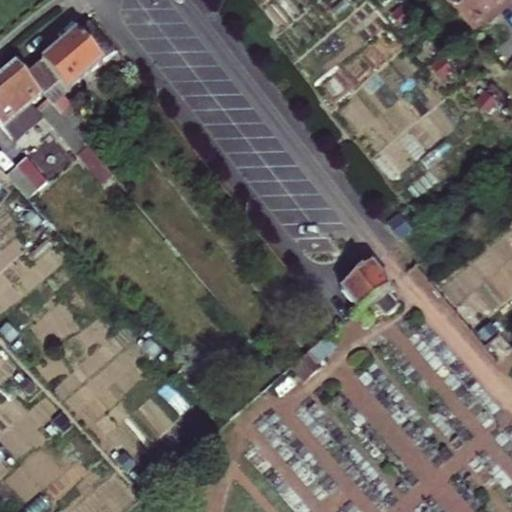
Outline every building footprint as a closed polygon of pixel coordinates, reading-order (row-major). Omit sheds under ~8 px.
[(497,17),(509,6),(504,0),(444,0),(474,32),(490,17),(494,13),(497,17)] [(60,83),(69,94),(116,54),(89,24),(65,45),(28,77),(44,96),(55,87),(60,83)] [(28,77),(18,65),(0,80),(0,126),(11,140),(35,121),(30,116),(35,112),(31,108),(44,96),(28,77)] [(73,108),(55,87),(44,96),(49,102),(62,117),(73,108)] [(80,139),(62,117),(49,102),(42,108),(41,114),(77,156),(87,147),(80,139)] [(62,117),(80,139),(91,129),(73,108),(62,117)] [(99,139),(91,129),(80,139),(87,147),(88,148),(99,139)] [(17,170),(8,179),(28,201),(38,192),(17,170)] [(388,226),(397,238),(421,220),(411,208),(388,226)] [(372,265),(341,290),(356,309),(359,312),(360,313),(361,313),(368,321),(379,312),(385,321),(400,308),(390,295),(394,292),(391,288),(372,265)] [(329,341),(311,356),(319,367),(337,351),(329,341)] [(323,370),(319,367),(311,356),(310,355),(292,370),(305,386),(323,370)]
